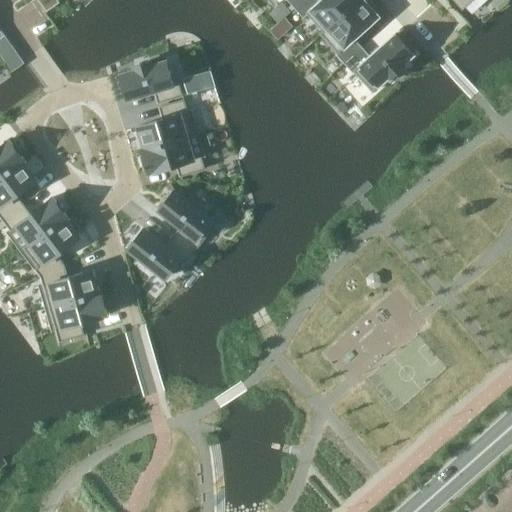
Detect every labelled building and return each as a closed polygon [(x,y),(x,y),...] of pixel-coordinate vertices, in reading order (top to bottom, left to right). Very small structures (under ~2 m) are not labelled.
[(318,0),(303,0),(295,8),(303,17),(307,14),(323,31),(320,34),(321,34),(359,0),(321,0),(320,2),(318,0)] [(359,0),(321,34),(337,53),(336,54),(345,63),(362,48),(354,39),(379,16),(376,13),(376,7),(370,0),(365,0),(359,0)] [(454,0),(462,8),(471,0),(454,0)] [(362,48),(345,63),(353,72),(354,71),(372,91),(389,76),(391,79),(406,65),(404,63),(413,54),(395,34),(370,57),(362,48)] [(6,36),(0,40),(0,49),(9,62),(19,55),(6,36)] [(166,62),(121,76),(128,100),(155,92),(158,103),(182,96),(178,85),(174,86),(166,62)] [(162,119),(138,126),(144,148),(142,148),(143,150),(198,133),(191,110),(186,111),(183,100),(159,107),(162,119)] [(144,153),(140,154),(144,169),(148,168),(149,173),(176,165),(180,176),(203,169),(200,157),(205,156),(198,133),(143,150),(144,153)] [(5,173),(0,176),(0,213),(4,219),(24,204),(17,194),(20,192),(5,173)] [(174,190),(159,209),(180,227),(173,236),(192,252),(200,242),(196,239),(212,220),(199,209),(201,206),(190,197),(187,200),(174,190)] [(24,204),(4,219),(11,229),(7,232),(22,251),(49,230),(34,211),(31,214),(24,204)] [(144,228),(128,248),(141,258),(138,261),(150,270),(152,267),(165,278),(181,258),(185,261),(192,252),(173,236),(165,245),(144,228)] [(49,230),(22,251),(36,270),(40,267),(45,274),(65,264),(57,254),(63,249),(49,230)] [(47,282),(39,285),(46,308),(79,298),(72,275),(68,276),(65,264),(45,274),(47,282)] [(79,298),(46,308),(52,331),(57,329),(61,341),(85,334),(81,323),(85,321),(79,298)]
